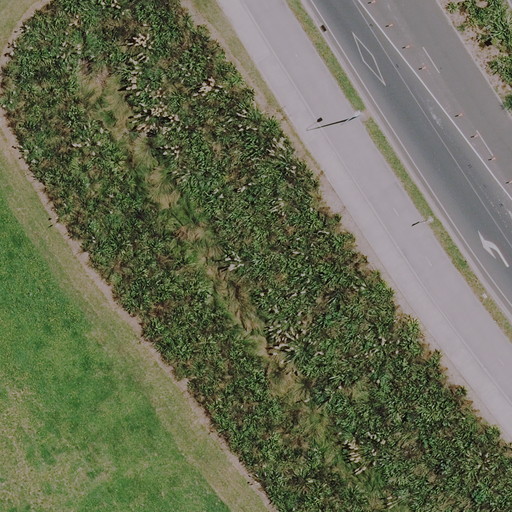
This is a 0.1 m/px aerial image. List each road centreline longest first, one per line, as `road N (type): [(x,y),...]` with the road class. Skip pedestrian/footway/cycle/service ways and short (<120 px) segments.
road 1 (secondary): [(511,278),(330,0)]
road 2 (secondary): [(511,179),(397,0)]
